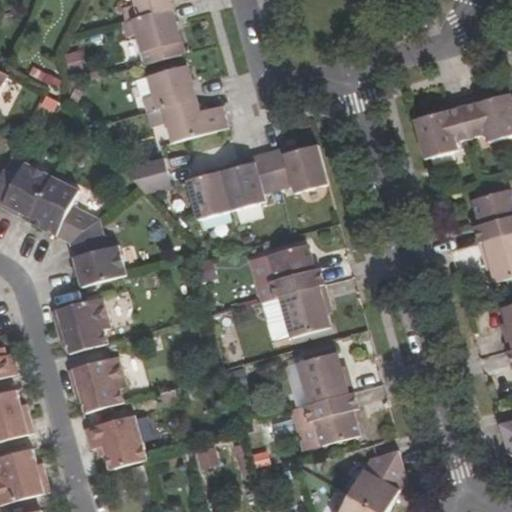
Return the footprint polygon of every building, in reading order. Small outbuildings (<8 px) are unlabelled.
[(124,10),(126,22),(174,9),(171,0),(135,0),(138,7),(124,10)] [(186,55),(174,9),(126,22),(124,23),(127,37),(139,34),(147,66),(186,55)] [(148,113),(165,109),(198,100),(189,66),(150,76),(155,95),(144,98),(148,113)] [(0,70),(0,96),(10,75),(8,74),(0,70)] [(462,100),(473,139),(486,135),(489,141),(511,135),(511,93),(496,97),(494,91),(462,100)] [(224,106),(202,111),(198,100),(165,109),(174,142),(229,127),(224,106)] [(462,100),(431,109),(432,115),(415,119),(426,159),(461,150),(460,142),(473,139),(462,100)] [(284,148),(269,151),(280,190),(294,186),(296,193),(330,183),(319,145),(285,153),(284,148)] [(266,193),(280,190),(269,151),(255,155),(257,163),(240,167),(223,171),(234,211),(268,201),(266,193)] [(172,185),(165,157),(125,168),(140,186),(146,192),(172,185)] [(6,170),(0,180),(0,206),(3,208),(5,205),(33,219),(54,176),(26,162),(19,176),(6,170)] [(199,220),(234,211),(223,171),(189,181),(199,220)] [(54,176),(33,219),(31,223),(71,244),(101,219),(75,205),(82,191),(54,176)] [(482,225),(477,226),(481,243),(511,233),(511,190),(511,189),(476,199),(482,225)] [(121,245),(109,249),(101,219),(71,244),(83,288),(130,275),(121,245)] [(498,282),(511,278),(511,233),(481,243),(487,264),(493,262),(498,282)] [(278,280),(272,282),(276,298),(283,296),(327,284),(323,267),(317,269),(311,244),(272,255),(278,280)] [(330,336),(328,328),(332,327),(327,306),(332,305),(327,284),(283,296),(294,337),(300,335),(302,343),(330,336)] [(71,354),(110,344),(106,330),(112,328),(105,298),(53,311),(60,336),(66,335),(71,354)] [(296,344),(302,343),(300,335),(294,337),(296,344)] [(311,405),(356,393),(350,372),(344,372),(340,353),(337,354),(336,346),(299,356),(311,405)] [(0,380),(20,375),(14,354),(2,358),(0,351),(0,380)] [(87,414),(126,403),(123,389),(129,387),(121,357),(69,371),(76,395),(81,394),(87,414)] [(29,409),(24,411),(19,391),(0,396),(0,443),(36,435),(29,409)] [(316,421),(323,447),(362,436),(355,410),(360,409),(356,393),(311,405),(307,406),(311,422),(316,421)] [(305,451),(323,447),(316,421),(311,422),(307,406),(294,409),(305,451)] [(146,461),(150,460),(137,415),(85,430),(91,450),(104,447),(111,471),(146,461)] [(266,422),(267,436),(291,434),(289,420),(266,422)] [(511,453),(511,420),(499,424),(507,451),(511,453)] [(216,446),(197,453),(204,470),(222,463),(216,446)] [(45,468),(41,469),(35,449),(0,458),(0,506),(0,507),(52,493),(45,468)] [(402,450),(372,458),(350,497),(375,511),(390,511),(409,478),(402,450)] [(375,511),(350,497),(340,511),(375,511)]
